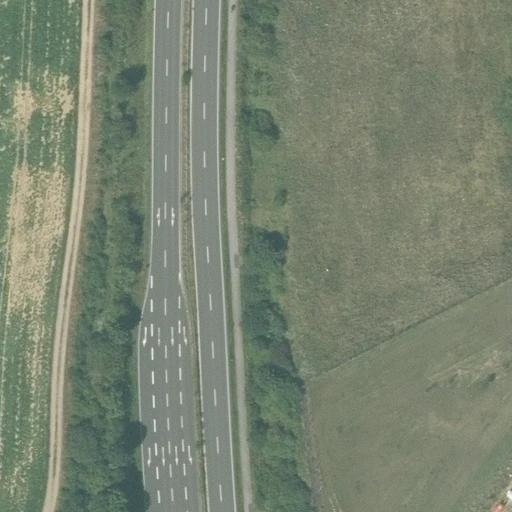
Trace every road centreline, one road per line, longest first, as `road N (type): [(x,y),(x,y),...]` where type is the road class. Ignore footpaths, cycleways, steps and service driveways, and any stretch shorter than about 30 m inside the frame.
road 1 (track): [(47,511),(59,322),(82,151),(87,0)]
road 2 (secondary): [(222,511),(208,244),(208,0)]
road 3 (secondary): [(170,0),(165,246),(174,511)]
